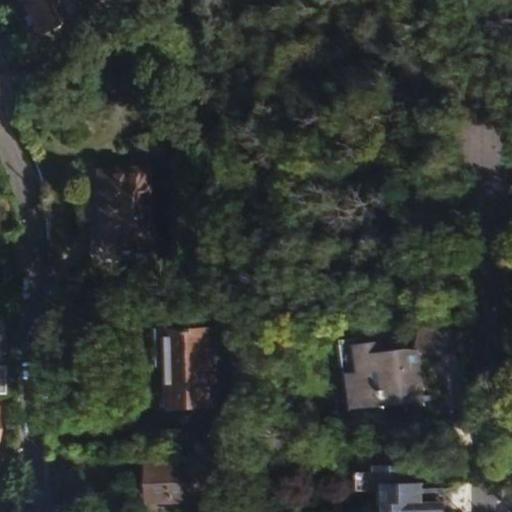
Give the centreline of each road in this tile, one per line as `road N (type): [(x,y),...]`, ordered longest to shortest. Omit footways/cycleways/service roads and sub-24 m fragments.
road 1 (residential): [(480,511),(493,161)]
road 2 (residential): [(27,511),(18,186)]
